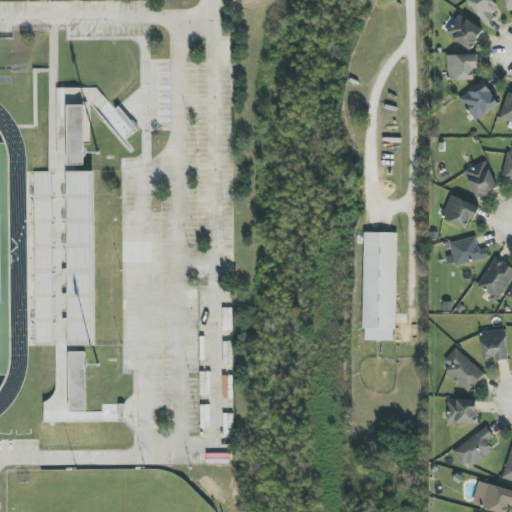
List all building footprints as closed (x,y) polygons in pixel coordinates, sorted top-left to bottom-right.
[(484,31),(460,14),(446,34),(470,51),(484,31)] [(478,55),(447,55),(447,80),(474,80),(474,69),(478,69),(478,55)] [(474,121),(499,105),(484,82),(459,97),(474,121)] [(68,106),(69,166),(86,166),(85,106),(68,106)] [(498,190),(487,162),(464,171),(475,199),(498,190)] [(98,346),(96,172),(68,172),(70,319),(69,319),(69,346),(98,346)] [(480,208),(451,195),(441,218),(466,229),(470,220),(474,221),(480,208)] [(397,233),(365,233),(363,340),(395,341),(397,233)] [(450,242),(454,265),(489,260),(487,248),(478,250),(476,238),(450,242)] [(476,287),(497,301),(511,278),(511,267),(496,257),(476,287)] [(483,360),(494,359),(495,361),(508,360),(505,330),(481,332),(483,360)] [(468,392),(485,374),(456,348),(444,362),(450,367),(446,372),(468,392)] [(45,423),(124,422),(123,404),(102,405),(102,412),(88,412),(87,352),(70,352),(71,383),(55,383),(55,401),(45,401),(45,423)] [(447,424),(477,425),(477,400),(448,399),(447,424)] [(487,443),(495,438),(486,426),(454,452),(469,470),(493,451),(487,443)] [(472,506),(497,511),(506,511),(508,505),(511,505),(511,490),(478,482),(472,506)]
